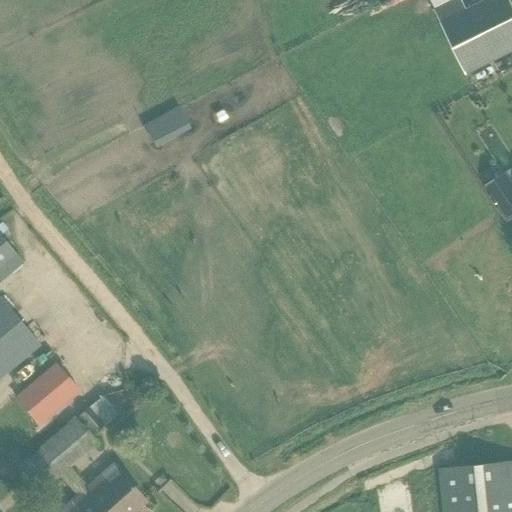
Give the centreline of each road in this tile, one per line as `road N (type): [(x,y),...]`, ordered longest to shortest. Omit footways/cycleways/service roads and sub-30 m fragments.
road 1 (track): [(0,164),(45,233),(260,503)]
road 2 (secondary): [(249,511),(344,452),(511,398)]
